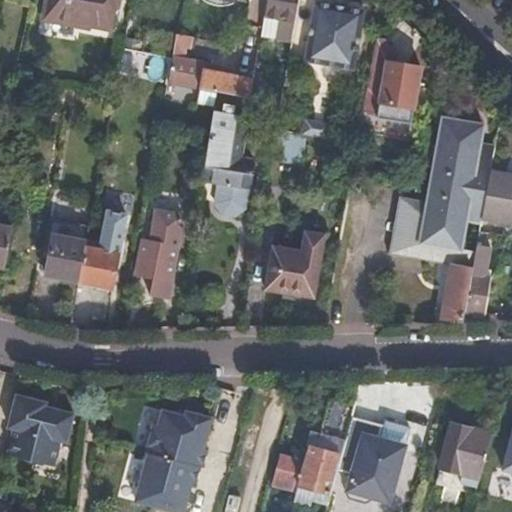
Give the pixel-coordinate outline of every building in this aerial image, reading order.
[(119,0),(50,0),(47,20),(94,28),(95,22),(114,25),(119,0)] [(297,10),(298,0),(268,0),(267,5),(297,10)] [(333,6),(314,3),(309,33),(304,62),(354,70),(364,11),(346,8),(345,11),(333,10),(333,6)] [(346,5),(334,3),(333,6),(333,10),(345,11),(346,8),(346,5)] [(113,32),(114,25),(95,22),(94,28),(113,32)] [(383,42),(375,42),(363,113),(379,115),(378,118),(412,124),(422,68),(396,63),(398,51),(383,42)] [(253,81),(253,80),(203,69),(200,87),(217,91),(250,98),(253,81)] [(284,88),(253,81),(250,98),(281,105),(284,88)] [(214,110),(210,131),(201,178),(242,186),(248,160),(232,157),(242,116),(214,110)] [(454,263),(444,322),(466,322),(466,320),(467,313),(475,266),(477,256),(481,231),(483,220),(492,170),(496,145),(481,142),(485,123),(444,116),(429,200),(400,195),(391,253),(454,263)] [(308,137),(277,132),(272,161),(303,166),(308,137)] [(511,173),(492,170),(483,220),(511,225),(511,173)] [(143,293),(162,297),(180,215),(160,211),(157,225),(147,223),(136,277),(146,279),(143,293)] [(0,226),(0,267),(6,269),(15,230),(0,226)] [(267,290),(316,299),(327,235),(307,232),(304,252),(274,246),(267,290)] [(46,275),(79,282),(87,242),(54,235),(46,275)] [(87,242),(79,282),(111,288),(119,253),(106,250),(107,246),(87,242)] [(467,313),(487,314),(493,275),(487,272),(490,258),(477,256),(475,266),(467,313)] [(14,426),(12,437),(8,452),(54,464),(60,438),(66,440),(73,412),(44,404),(45,401),(16,393),(8,425),(9,425),(14,426)] [(320,491),(329,493),(336,467),(350,417),(353,405),(330,399),(320,434),(316,451),(308,449),(304,464),(297,490),(294,503),(310,507),(314,490),(319,491),(320,491)] [(147,449),(149,449),(201,463),(204,464),(208,447),(204,445),(212,415),(187,408),(186,412),(163,406),(159,421),(155,420),(147,449)] [(382,425),(350,417),(336,467),(351,471),(346,490),(349,499),(364,502),(370,497),(389,502),(405,444),(379,437),(382,425)] [(480,482),(491,438),(451,427),(437,481),(450,485),(453,475),(480,482)] [(320,434),(313,433),(308,449),(316,451),(320,434)] [(201,463),(149,449),(137,498),(184,511),(193,479),(197,480),(201,463)] [(297,490),(304,464),(281,458),(274,484),(297,490)] [(351,471),(336,467),(329,493),(327,503),(341,507),(349,499),(346,490),(351,471)]
